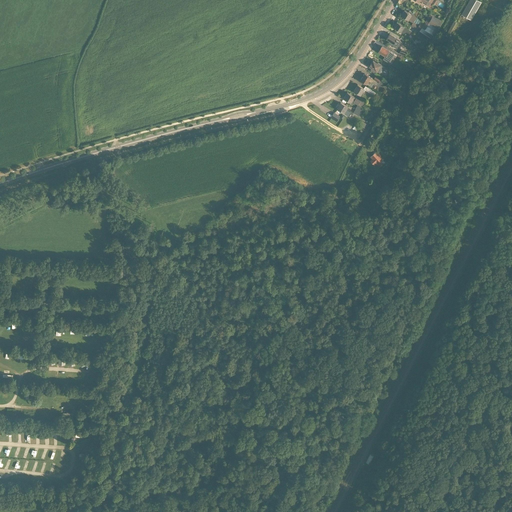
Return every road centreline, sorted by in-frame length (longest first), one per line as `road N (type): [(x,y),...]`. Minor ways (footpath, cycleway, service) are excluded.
road 1 (secondary): [(0,183),(302,100)]
road 2 (secondary): [(302,100),(342,76),(393,0)]
